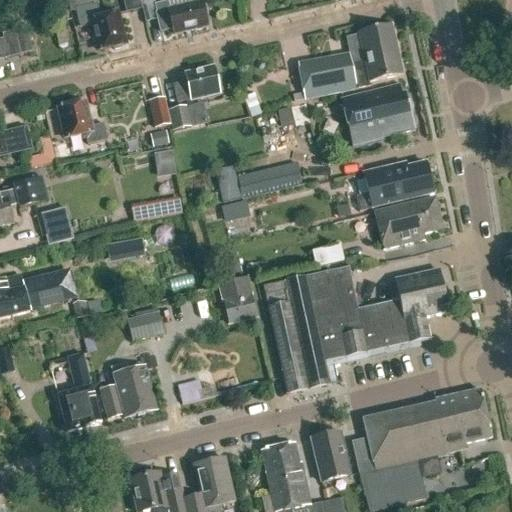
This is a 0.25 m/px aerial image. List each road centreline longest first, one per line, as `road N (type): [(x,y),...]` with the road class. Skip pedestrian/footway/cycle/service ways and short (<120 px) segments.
road 1 (residential): [(0,99),(427,0)]
road 2 (residential): [(507,366),(102,461)]
road 3 (tertiary): [(507,366),(459,97)]
